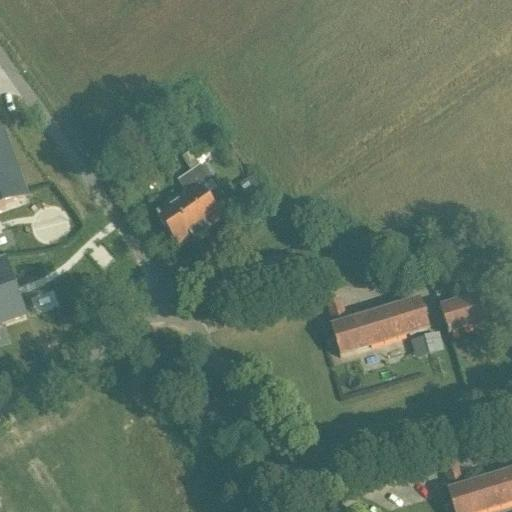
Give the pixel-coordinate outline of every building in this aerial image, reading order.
[(0,212),(6,211),(4,206),(25,199),(3,138),(0,139),(0,212)] [(210,180),(199,164),(176,179),(187,195),(158,215),(166,228),(210,198),(201,186),(210,180)] [(222,217),(210,198),(166,228),(179,246),(222,217)] [(5,269),(0,270),(0,328),(23,320),(5,269)] [(379,293),(392,289),(389,276),(375,280),(379,293)] [(441,312),(448,310),(443,293),(436,295),(441,312)] [(347,328),(339,300),(326,304),(334,332),(331,333),(339,359),(429,332),(421,305),(347,328)] [(447,337),(484,325),(477,302),(440,313),(447,337)] [(219,450),(238,436),(215,404),(196,418),(219,450)] [(511,476),(463,492),(455,464),(442,468),(450,496),(447,497),(451,511),(491,511),(511,506),(511,476)]
